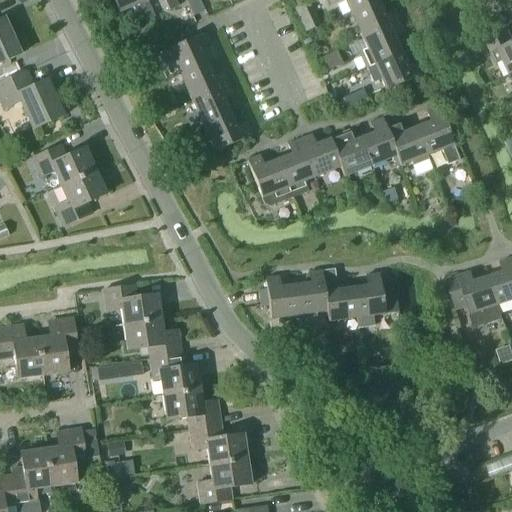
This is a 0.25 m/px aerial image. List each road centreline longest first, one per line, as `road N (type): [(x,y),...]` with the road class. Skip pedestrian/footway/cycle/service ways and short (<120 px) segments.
road 1 (residential): [(389,486),(221,316),(59,0)]
road 2 (residential): [(389,486),(455,444),(511,423)]
road 3 (residential): [(295,101),(249,6),(263,0)]
